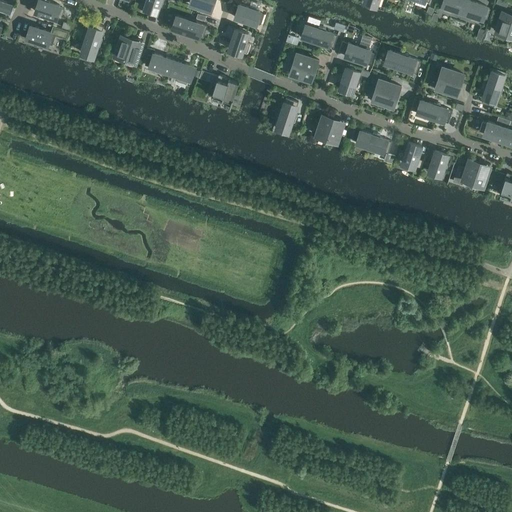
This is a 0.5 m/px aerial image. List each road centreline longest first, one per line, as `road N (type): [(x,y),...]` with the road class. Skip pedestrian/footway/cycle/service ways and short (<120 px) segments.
road 1 (unknown): [(0,122),(511,291)]
road 2 (residential): [(80,0),(399,130),(511,153)]
